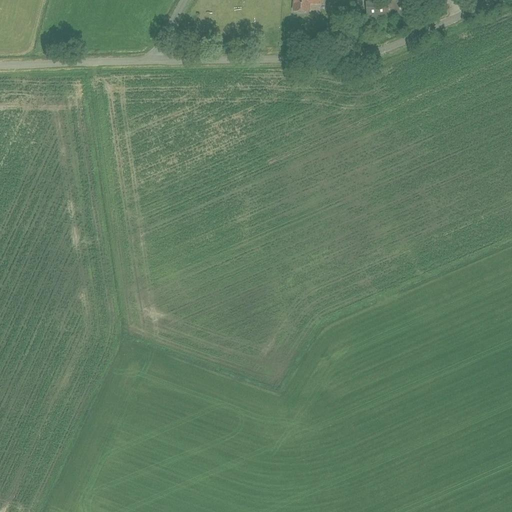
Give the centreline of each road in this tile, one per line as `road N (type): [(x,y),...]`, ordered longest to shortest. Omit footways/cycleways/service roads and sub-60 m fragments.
road 1 (unclassified): [(157,61),(355,57),(496,0)]
road 2 (unclassified): [(0,67),(157,61)]
